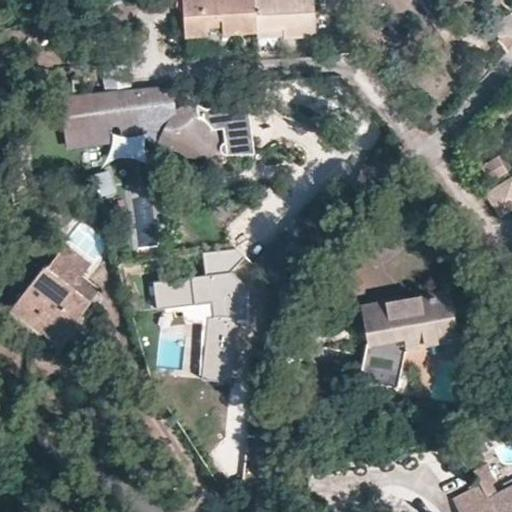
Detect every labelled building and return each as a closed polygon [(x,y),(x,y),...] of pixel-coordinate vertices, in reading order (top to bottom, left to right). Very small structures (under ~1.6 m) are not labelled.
[(207,26),(207,18),(222,17),(222,26),(222,33),(256,31),(256,24),(254,0),(183,0),(186,34),(207,33),(207,26)] [(254,0),(256,24),(284,24),(284,33),(284,35),(313,34),(310,0),(254,0)] [(207,18),(207,26),(222,26),(222,17),(207,18)] [(284,33),(284,24),(256,24),(256,31),(256,34),(284,33)] [(169,88),(86,94),(89,111),(65,115),(69,136),(92,134),(110,133),(109,125),(121,124),(122,131),(145,129),(165,131),(166,153),(201,149),(201,153),(205,156),(208,158),(212,159),(217,157),(220,155),(222,152),(224,148),(224,144),(224,142),(223,136),(221,131),(218,126),(215,122),(212,119),(207,116),(203,114),(202,101),(180,112),(177,87),(169,88)] [(481,168),(489,180),(505,170),(497,158),(481,168)] [(495,219),(511,208),(511,180),(509,175),(479,193),(495,219)] [(79,312),(90,299),(72,286),(81,277),(90,263),(64,243),(44,266),(42,264),(8,305),(40,330),(41,328),(60,343),(83,316),(79,312)] [(229,272),(154,284),(159,311),(212,303),(214,318),(206,318),(200,381),(232,382),(236,320),(247,319),(248,286),(229,272)] [(81,277),(72,286),(90,299),(97,290),(81,277)] [(404,345),(406,333),(450,326),(445,291),(384,302),(386,313),(362,316),(366,338),(358,379),(395,387),(404,345)] [(386,313),(384,302),(361,306),(362,316),(386,313)] [(8,305),(4,310),(55,350),(60,343),(41,328),(40,330),(8,305)] [(406,333),(404,345),(452,337),(450,326),(406,333)] [(319,459),(318,446),(307,448),(307,456),(312,460),(319,459)] [(511,511),(511,483),(496,492),(490,482),(494,479),(486,464),(473,470),(479,483),(452,498),(458,511),(493,511),(494,511),(511,511)] [(511,483),(511,479),(508,473),(494,479),(490,482),(496,492),(511,483)]
